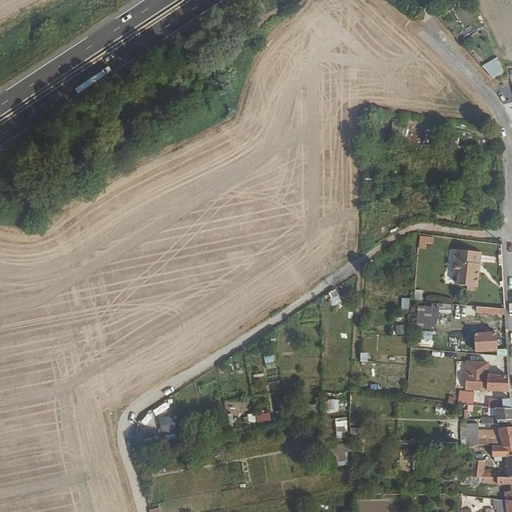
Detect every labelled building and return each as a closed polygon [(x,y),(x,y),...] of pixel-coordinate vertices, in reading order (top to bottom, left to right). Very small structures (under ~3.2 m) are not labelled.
[(483,62),(489,77),(502,72),(497,57),(483,62)] [(408,140),(424,139),(424,123),(407,123),(408,140)] [(454,250),(452,273),(458,274),(457,285),(467,286),(466,290),(474,291),(474,287),(477,287),(478,272),(475,272),(476,264),(479,265),(480,252),(454,250)] [(400,310),(408,311),(409,298),(401,297),(400,310)] [(439,303),(438,309),(450,311),(451,305),(439,303)] [(436,328),(437,306),(416,305),(415,327),(436,328)] [(477,307),(476,312),(505,315),(504,309),(477,307)] [(394,334),(404,334),(404,324),(394,324),(394,334)] [(420,339),(431,340),(432,332),(421,331),(420,339)] [(475,335),(476,352),(496,351),(496,334),(475,335)] [(360,352),(360,361),(375,362),(375,352),(360,352)] [(264,356),(265,370),(276,369),(274,355),(264,356)] [(467,362),(465,389),(509,392),(508,377),(487,375),(488,363),(467,362)] [(473,402),(473,391),(458,390),(457,402),(473,402)] [(337,412),(337,399),(324,399),(324,412),(337,412)] [(502,400),(503,409),(511,410),(510,399),(502,400)] [(317,404),(308,404),(308,413),(318,413),(317,404)] [(496,420),(495,425),(511,426),(511,414),(511,410),(503,409),(497,408),(496,413),(496,420)] [(269,412),(256,413),(256,420),(270,419),(269,412)] [(160,433),(174,434),(174,417),(160,416),(160,433)] [(345,417),(335,417),(336,440),(346,440),(345,417)] [(460,424),(460,445),(473,445),(478,445),(478,424),(460,424)] [(511,428),(497,429),(499,440),(491,442),(492,447),(511,447),(511,428)] [(348,465),(346,442),(334,444),(336,466),(348,465)] [(511,447),(492,447),(492,458),(506,459),(511,457),(511,447)] [(473,455),(472,468),(485,468),(485,460),(483,460),(483,455),(473,455)] [(472,468),(472,476),(481,477),(493,478),(497,478),(497,474),(491,474),(491,472),(485,472),(485,468),(472,468)] [(481,477),(481,485),(493,485),(493,478),(481,477)] [(493,478),(493,485),(506,485),(506,489),(509,489),(511,488),(511,478),(508,479),(497,478),(493,478)] [(511,488),(509,489),(509,496),(502,497),(503,501),(511,501),(511,488)] [(495,500),(496,511),(505,511),(503,501),(495,500)] [(505,511),(511,511),(511,501),(503,501),(505,511)]
